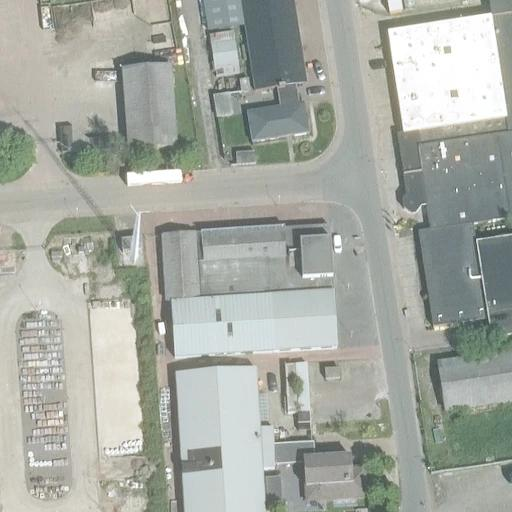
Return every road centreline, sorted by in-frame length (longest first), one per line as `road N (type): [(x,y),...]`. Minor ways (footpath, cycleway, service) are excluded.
road 1 (tertiary): [(364,183),(0,206)]
road 2 (unclassified): [(419,511),(364,183)]
road 3 (tertiary): [(364,183),(336,0)]
